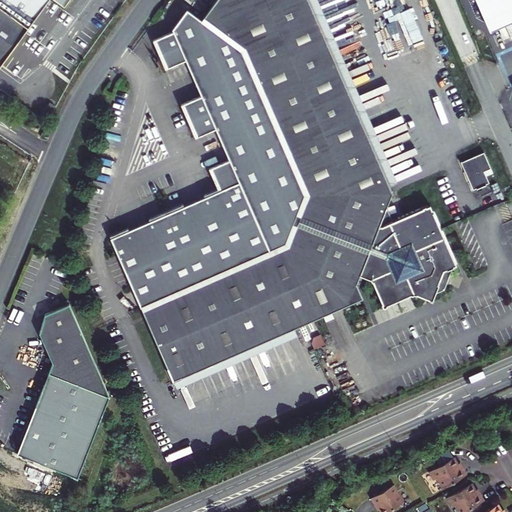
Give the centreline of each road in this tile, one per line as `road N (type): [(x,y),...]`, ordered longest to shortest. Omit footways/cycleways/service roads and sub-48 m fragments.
road 1 (tertiary): [(511,360),(172,511)]
road 2 (tertiary): [(211,511),(511,381)]
road 3 (unclassified): [(152,0),(80,99),(0,287)]
